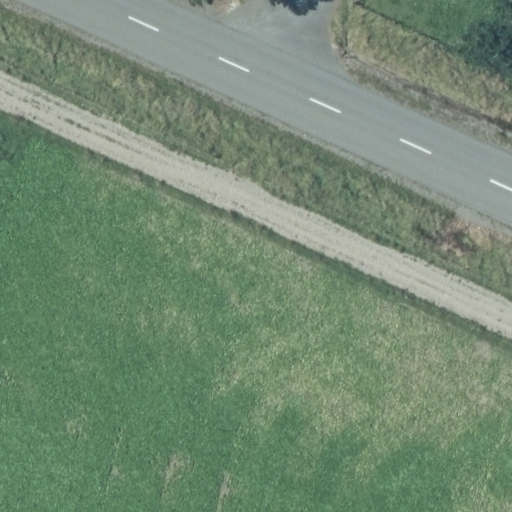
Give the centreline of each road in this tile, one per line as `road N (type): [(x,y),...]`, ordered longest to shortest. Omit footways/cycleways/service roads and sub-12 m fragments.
road 1 (track): [(0,85),(511,316)]
road 2 (unclassified): [(95,0),(511,188)]
